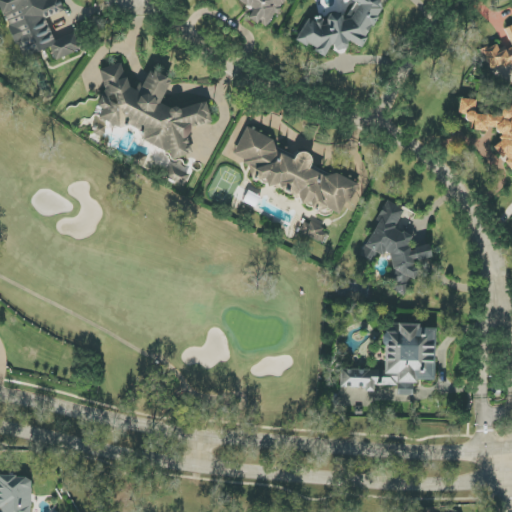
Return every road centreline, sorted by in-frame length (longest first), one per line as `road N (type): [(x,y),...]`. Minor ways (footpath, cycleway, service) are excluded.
road 1 (tertiary): [(511,446),(445,454),(283,445),(109,421),(0,396)]
road 2 (tertiary): [(0,426),(280,474),(446,483),(511,475)]
road 3 (residential): [(497,303),(476,222),(454,187),(378,123),(276,92),(134,0)]
road 4 (residential): [(500,477),(511,456),(511,332),(497,303)]
road 5 (residential): [(497,303),(481,388),(483,437),(500,477)]
road 6 (residential): [(378,123),(417,46),(461,0)]
